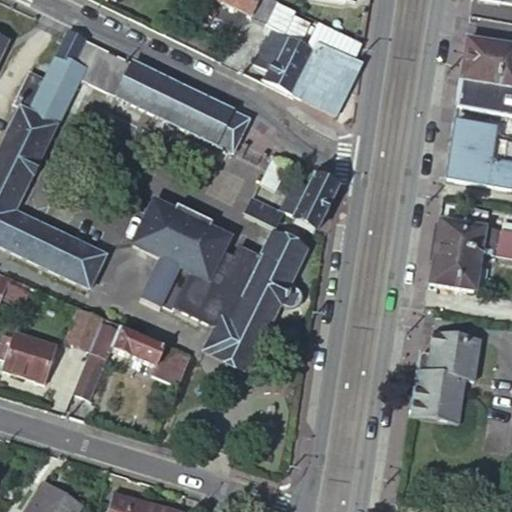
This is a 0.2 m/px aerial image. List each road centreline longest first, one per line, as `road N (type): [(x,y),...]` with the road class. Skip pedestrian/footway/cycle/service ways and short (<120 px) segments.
road 1 (tertiary): [(360,511),(439,0)]
road 2 (residential): [(40,0),(258,103),(304,139),(364,165)]
road 3 (tertiary): [(364,165),(310,511)]
road 4 (residential): [(234,492),(0,419)]
road 5 (tertiary): [(385,0),(364,165)]
